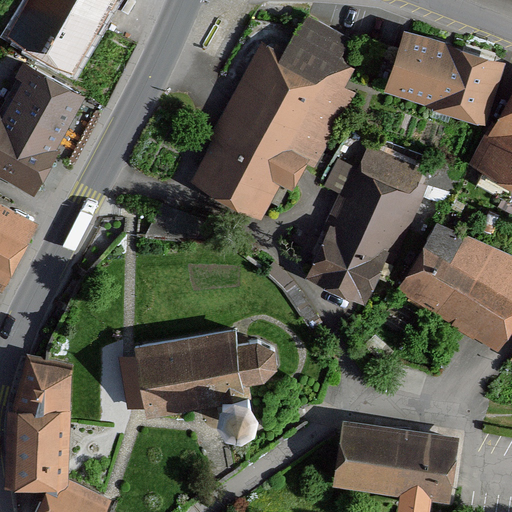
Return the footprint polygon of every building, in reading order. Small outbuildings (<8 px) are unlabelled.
[(75,72),(113,0),(34,0),(14,39),(75,72)] [(263,47),(193,181),(259,215),(277,179),(290,186),(305,159),(313,163),(349,95),(340,91),(351,70),(340,64),(351,42),(305,17),(283,58),(263,47)] [(480,122),(498,67),(407,36),(389,91),(480,122)] [(30,68),(0,121),(0,171),(35,191),(87,99),(30,68)] [(487,138),(471,167),(511,189),(511,102),(491,140),(487,138)] [(307,274),(369,301),(425,173),(363,146),(353,168),(338,162),(327,186),(343,192),(307,274)] [(0,286),(35,219),(0,201),(0,286)] [(511,255),(441,215),(397,291),(496,348),(511,319),(511,255)] [(241,342),(238,326),(129,343),(140,416),(248,399),(245,385),(270,381),(279,368),(275,347),(261,339),(241,342)] [(72,363),(27,353),(17,397),(62,407),(72,363)] [(70,409),(10,405),(7,478),(46,480),(66,483),(66,478),(70,409)] [(460,432),(344,418),(336,482),(452,497),(460,432)] [(100,511),(105,497),(66,478),(66,483),(46,480),(28,511),(100,511)]
